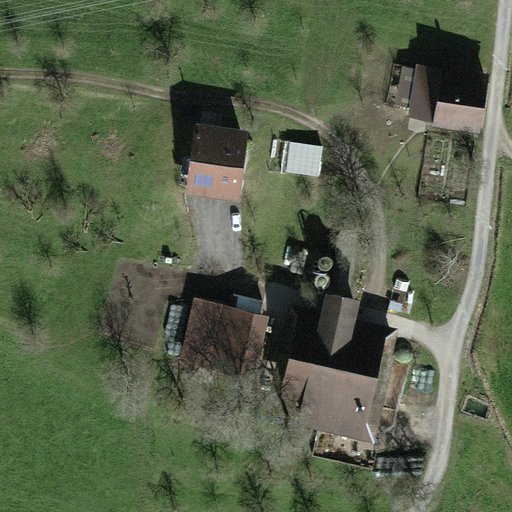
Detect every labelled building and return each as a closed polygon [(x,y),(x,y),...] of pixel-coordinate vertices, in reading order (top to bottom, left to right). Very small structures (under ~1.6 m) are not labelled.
[(484,74),(442,73),(440,133),(481,135),(484,74)] [(243,206),(251,131),(195,126),(188,201),(243,206)] [(340,153),(317,152),(315,179),(338,180),(340,153)] [(247,304),(233,374),(271,381),(285,312),(247,304)] [(415,330),(334,317),(317,425),(398,438),(415,330)]
